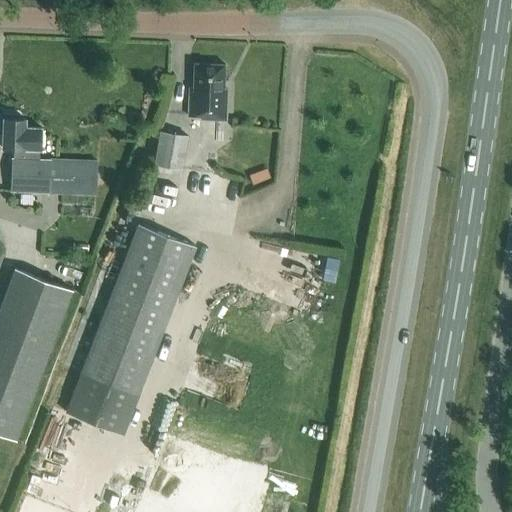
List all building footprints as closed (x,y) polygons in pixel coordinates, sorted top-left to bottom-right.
[(226,121),(227,88),(224,88),(225,64),(194,63),(193,87),(189,87),(188,116),(201,117),(201,120),(226,121)] [(40,149),(41,127),(25,126),(25,119),(15,118),(15,114),(0,113),(0,133),(3,133),(2,148),(14,148),(13,158),(12,158),(12,168),(11,168),(11,170),(13,170),(13,178),(11,178),(11,179),(12,179),(11,190),(96,193),(97,161),(39,159),(39,149),(40,149)] [(182,169),(187,136),(159,131),(153,165),(182,169)] [(91,217),(91,209),(81,208),(81,216),(91,217)] [(124,435),(196,246),(138,224),(66,413),(124,435)] [(338,258),(326,256),(322,280),(334,282),(338,258)] [(72,290),(15,269),(0,310),(0,438),(15,445),(72,290)]
